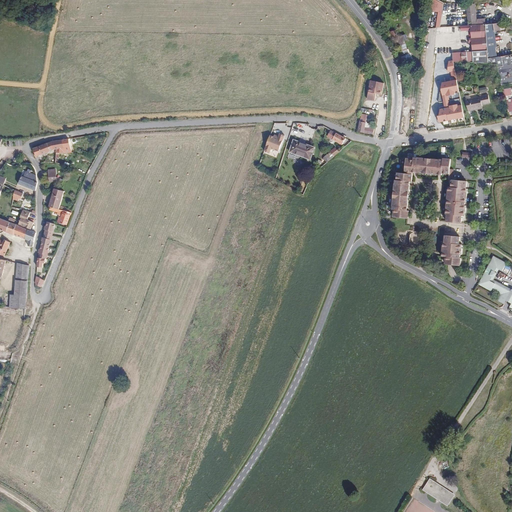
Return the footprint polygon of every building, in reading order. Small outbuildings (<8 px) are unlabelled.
[(439,0),(432,0),(428,11),(439,12),(436,27),(440,28),(444,3),(439,0)] [(481,19),(480,4),(472,5),(473,22),(477,22),(477,26),(490,25),(490,19),(481,19)] [(504,57),(503,46),(501,46),(498,24),(490,25),(492,49),(495,49),(496,58),(504,57)] [(408,34),(406,27),(394,31),(396,37),(408,34)] [(412,53),(406,35),(396,39),(401,54),(404,63),(411,62),(412,63),(418,61),(416,56),(417,55),(416,52),(412,53)] [(494,58),(492,51),(477,53),(478,57),(476,57),(476,63),(479,63),(496,65),(496,58),(494,58)] [(511,55),(504,57),(496,58),(496,65),(503,65),(506,86),(511,84),(511,55)] [(385,95),(387,83),(374,80),(370,100),(377,101),(379,94),(385,95)] [(494,106),(492,97),(484,99),(486,108),(494,106)] [(486,108),(484,99),(470,101),(472,113),(486,111),(486,108)] [(374,128),(369,127),(371,118),(365,117),(361,132),(372,135),(374,128)] [(348,138),(340,134),(331,130),(328,136),(345,143),(348,138)] [(279,152),(285,135),(280,133),(279,137),(270,134),(264,151),(270,154),(272,149),(279,152)] [(72,152),(70,138),(62,140),(64,149),(57,151),(58,156),(64,154),(64,153),(72,152)] [(64,149),(62,140),(55,141),(41,145),(44,155),(57,151),(64,149)] [(311,159),(315,148),(293,140),(291,145),(299,147),(298,151),(305,154),(305,155),(304,157),(311,159)] [(44,155),(41,145),(35,147),(36,158),(41,158),(44,155)] [(298,151),(299,147),(291,145),(289,152),(304,157),(305,155),(305,154),(298,151)] [(333,158),(343,149),(341,147),(338,150),(337,149),(330,155),(333,158)] [(441,160),(419,158),(419,159),(415,159),(415,160),(408,159),(407,174),(399,173),(398,181),(397,180),(397,184),(396,184),(394,207),(395,207),(394,210),(395,210),(395,218),(410,219),(411,212),(409,212),(412,182),(414,182),(415,173),(444,176),(445,174),(451,175),(450,180),(453,180),(453,188),(450,187),(447,215),(448,215),(448,222),(463,224),(464,216),(467,216),(468,206),(467,206),(467,203),(468,203),(469,190),(468,189),(469,182),(454,180),(455,179),(455,171),(452,170),(453,160),(445,159),(445,160),(441,159),(441,160)] [(56,180),(56,168),(49,168),(50,172),(50,179),(48,179),(48,181),(56,180)] [(37,181),(36,175),(26,171),(24,177),(37,181)] [(37,185),(37,181),(24,177),(22,176),(19,184),(37,190),(37,185)] [(59,210),(64,192),(56,189),(50,208),(52,208),(59,210)] [(22,200),(24,193),(16,190),(14,197),(22,200)] [(68,225),(73,213),(61,209),(61,211),(59,210),(52,208),(51,211),(62,215),(60,223),(68,225)] [(28,220),(30,212),(22,209),(19,217),(21,218),(19,224),(31,228),(34,222),(28,220)] [(0,229),(7,232),(10,223),(6,222),(0,219),(0,229)] [(53,235),(54,228),(55,229),(56,225),(49,222),(47,227),(47,230),(47,233),(53,235)] [(14,235),(17,226),(10,223),(7,232),(14,235)] [(25,239),(27,230),(17,226),(14,235),(25,239)] [(33,247),(36,236),(36,233),(27,230),(25,239),(29,240),(28,245),(29,247),(33,247)] [(50,249),(52,242),(51,242),(52,236),(46,235),(46,237),(44,237),(44,241),(43,247),(50,249)] [(462,237),(446,235),(445,243),(444,243),(443,257),(447,257),(446,265),(462,266),(463,258),(462,258),(462,255),(463,255),(464,248),(461,248),(462,237)] [(0,257),(2,259),(9,243),(0,240),(0,257)] [(47,258),(49,250),(50,250),(50,249),(43,247),(43,248),(41,248),(41,252),(42,252),(41,256),(40,256),(39,259),(46,260),(47,260),(47,258)] [(489,268),(493,271),(494,270),(497,272),(499,268),(501,269),(504,271),(508,264),(495,256),(489,268)] [(10,308),(26,308),(30,266),(17,263),(14,294),(10,295),(10,308)] [(505,304),(507,301),(511,292),(494,282),(492,281),(494,277),(496,278),(496,279),(499,273),(497,272),(494,270),(493,271),(491,275),(487,273),(480,285),(493,292),(494,291),(502,295),(499,301),(505,304)] [(42,284),(45,278),(38,274),(37,282),(42,284)] [(511,292),(511,288),(496,280),(494,282),(511,292)] [(453,496),(429,481),(422,492),(446,507),(453,496)]
